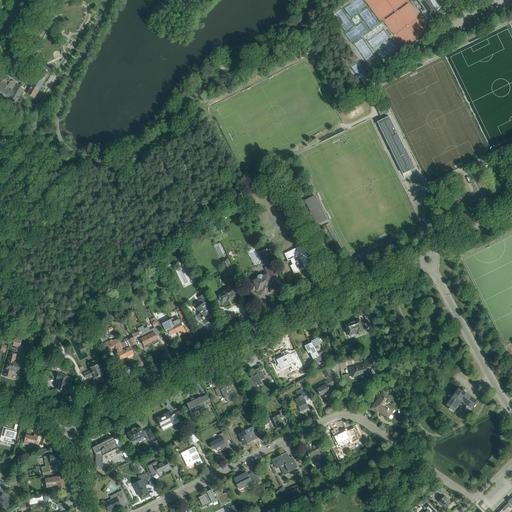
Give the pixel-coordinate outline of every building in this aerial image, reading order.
[(417,0),(425,10),(420,13),(430,26),(437,21),(436,21),(436,20),(441,16),(437,10),(442,6),(437,0),(417,0)] [(6,49),(7,50),(5,54),(0,62),(14,69),(18,61),(20,57),(23,53),(8,45),(6,49)] [(349,59),(349,61),(350,60),(352,62),(357,58),(353,53),(348,57),(349,59)] [(37,77),(36,76),(31,85),(32,86),(27,94),(34,98),(39,90),(44,81),(49,73),(41,69),(37,77)] [(0,93),(1,94),(8,98),(7,98),(15,103),(24,88),(17,84),(17,85),(16,82),(13,80),(11,81),(8,85),(0,80),(0,93)] [(410,171),(409,168),(413,166),(389,116),(377,122),(403,174),(410,171)] [(314,195),(304,200),(311,213),(310,213),(310,214),(311,215),(311,214),(312,215),(308,217),(312,227),(326,220),(314,195)] [(271,256),(269,252),(270,251),(266,245),(261,247),(266,258),(271,256)] [(309,257),(303,245),(291,251),(292,253),(286,256),(288,260),(288,261),(290,260),(293,264),(290,266),(294,272),(294,273),(304,268),(303,267),(306,266),(306,267),(307,267),(303,260),(309,257)] [(229,259),(221,263),(224,268),(228,276),(231,275),(235,272),(231,264),(229,259)] [(187,260),(181,263),(188,278),(193,275),(187,260)] [(271,265),(268,267),(265,268),(268,274),(263,276),(262,275),(261,275),(260,275),(258,276),(258,277),(258,278),(258,279),(254,281),(254,283),(250,285),(253,291),(257,289),(258,290),(263,288),(263,289),(268,287),(267,286),(273,283),(274,284),(279,281),(271,265)] [(232,284),(233,283),(230,278),(227,280),(230,285),(228,286),(229,289),(223,292),(223,293),(222,293),(222,292),(219,294),(219,295),(218,295),(219,298),(220,300),(222,303),(227,300),(228,302),(238,297),(234,288),(232,284)] [(206,303),(210,300),(205,290),(202,291),(203,294),(199,297),(204,303),(197,308),(201,313),(197,315),(201,319),(204,316),(204,317),(211,312),(209,311),(210,310),(210,309),(206,303)] [(173,317),(171,319),(177,332),(179,336),(186,332),(178,316),(174,318),(173,317)] [(158,326),(156,320),(154,317),(150,319),(155,328),(159,326),(158,326)] [(171,319),(162,324),(166,333),(167,333),(166,332),(168,331),(170,335),(177,332),(171,319)] [(371,326),(369,320),(362,323),(361,324),(360,320),(354,322),(354,321),(351,323),(345,325),(349,335),(354,333),(354,332),(357,331),(358,332),(359,335),(364,334),(363,330),(363,329),(364,328),(364,329),(371,326)] [(138,332),(136,333),(137,337),(140,336),(140,334),(141,335),(142,335),(144,338),(141,339),(144,345),(145,347),(147,347),(149,346),(149,347),(149,346),(152,345),(144,329),(143,326),(138,328),(139,332),(139,333),(138,332)] [(148,327),(144,329),(152,345),(154,344),(159,342),(156,335),(158,334),(156,330),(155,328),(150,331),(148,327)] [(50,335),(54,345),(60,343),(57,333),(50,335)] [(312,342),(304,346),(307,350),(308,353),(310,352),(313,359),(314,362),(315,364),(323,360),(326,364),(328,363),(322,352),(318,354),(314,347),(324,342),(321,336),(311,341),(312,342)] [(119,339),(118,339),(120,344),(127,357),(133,353),(130,347),(136,344),(134,340),(134,339),(133,337),(129,340),(124,342),(122,343),(119,339)] [(15,338),(13,345),(20,347),(22,339),(15,338)] [(108,341),(104,343),(106,346),(108,350),(116,346),(119,352),(117,354),(120,360),(123,358),(124,359),(125,359),(126,358),(126,357),(127,357),(120,344),(118,339),(118,338),(113,341),(113,340),(112,340),(112,339),(111,339),(111,340),(110,340),(110,341),(110,342),(109,343),(108,341)] [(15,361),(17,354),(10,352),(5,372),(11,374),(12,370),(18,372),(18,373),(22,374),(22,373),(23,374),(23,373),(23,372),(24,372),(25,370),(24,370),(26,364),(15,361)] [(289,353),(276,360),(276,359),(278,364),(281,363),(283,368),(290,365),(292,368),(301,364),(297,356),(292,358),(289,353)] [(367,381),(373,379),(371,370),(374,369),(370,355),(364,357),(366,364),(350,368),(352,377),(358,376),(358,373),(364,371),(367,381)] [(92,371),(84,374),(85,375),(84,375),(85,376),(86,378),(93,374),(95,378),(103,375),(101,370),(99,364),(97,360),(89,364),(90,367),(92,371)] [(252,371),(253,372),(255,376),(253,377),(253,376),(247,379),(250,385),(249,385),(250,387),(250,386),(252,389),(262,384),(261,380),(265,378),(263,374),(260,368),(257,363),(259,368),(252,371)] [(328,367),(324,369),(322,370),(326,377),(327,377),(329,379),(319,384),(320,387),(317,389),(320,396),(330,391),(328,387),(334,384),(332,378),(333,377),(332,375),(328,367)] [(55,386),(58,387),(57,389),(63,391),(63,390),(69,392),(70,392),(71,396),(76,395),(74,386),(71,385),(73,378),(67,376),(68,375),(58,373),(57,379),(55,386)] [(234,394),(230,387),(230,385),(221,389),(220,387),(215,390),(218,397),(223,394),(225,398),(226,398),(228,402),(230,401),(237,398),(235,393),(234,394)] [(305,401),(309,399),(312,398),(308,389),(303,392),(301,388),(296,391),(299,397),(295,399),(301,412),(301,411),(308,407),(308,408),(309,408),(305,401)] [(478,401),(464,391),(463,392),(458,388),(456,391),(457,392),(456,394),(455,393),(446,405),(449,407),(449,408),(450,407),(454,410),(454,411),(461,402),(466,406),(466,407),(467,405),(472,408),(471,409),(475,405),(476,405),(475,404),(478,401)] [(390,414),(393,410),(393,409),(386,404),(391,397),(383,392),(372,408),(377,412),(379,410),(381,411),(380,412),(387,416),(388,414),(390,414)] [(211,403),(209,399),(207,395),(201,398),(201,397),(195,400),(195,401),(192,402),(192,401),(187,404),(192,414),(200,409),(202,413),(209,409),(207,405),(211,403)] [(285,416),(283,411),(282,409),(280,411),(281,413),(272,418),(277,428),(284,425),(280,418),(285,416)] [(183,417),(182,415),(180,410),(175,413),(175,415),(173,416),(171,411),(162,416),(161,417),(161,416),(160,417),(160,416),(157,417),(158,418),(157,418),(160,424),(160,425),(160,426),(161,425),(161,427),(162,427),(163,430),(173,425),(172,422),(175,420),(177,419),(178,420),(183,417)] [(140,438),(147,434),(150,440),(155,438),(150,428),(143,431),(141,426),(136,429),(135,427),(132,429),(132,430),(128,433),(132,442),(137,439),(138,441),(141,439),(140,438)] [(259,437),(257,433),(254,426),(239,433),(244,444),(250,442),(249,440),(252,438),(253,440),(259,437)] [(5,437),(3,441),(13,444),(14,440),(15,440),(17,432),(16,432),(17,430),(16,430),(16,431),(7,428),(7,429),(6,429),(4,437),(5,437)] [(330,448),(333,452),(333,454),(338,451),(337,449),(338,448),(339,448),(348,443),(348,442),(358,437),(354,430),(342,436),(337,428),(331,431),(334,436),(333,437),(337,445),(335,446),(335,445),(330,448)] [(229,436),(227,432),(226,431),(218,435),(219,437),(211,441),(212,442),(210,443),(213,449),(220,446),(223,450),(228,448),(224,439),(229,436)] [(190,435),(193,442),(199,439),(196,433),(190,435)] [(26,434),(24,443),(36,446),(36,444),(40,445),(40,444),(45,445),(47,446),(49,439),(46,439),(47,437),(42,436),(40,442),(37,441),(39,435),(34,434),(34,437),(26,435),(26,434)] [(96,442),(96,446),(92,448),(95,453),(96,453),(96,470),(100,477),(107,473),(106,474),(102,466),(103,466),(103,455),(103,452),(110,449),(111,451),(118,448),(114,439),(115,439),(114,439),(113,439),(112,438),(106,440),(106,441),(103,443),(103,442),(96,442)] [(306,450),(308,454),(309,456),(310,457),(317,453),(319,457),(326,454),(322,446),(322,445),(321,445),(320,443),(312,447),(310,441),(304,444),(307,449),(306,450)] [(202,463),(200,458),(194,446),(181,453),(188,467),(196,463),(195,462),(201,460),(202,463)] [(287,452),(272,460),(276,468),(280,467),(282,472),(288,469),(289,471),(291,470),(297,467),(295,461),(292,457),(290,458),(287,452)] [(60,454),(44,457),(46,466),(42,467),(43,475),(51,474),(50,467),(51,467),(52,466),(52,468),(59,466),(58,461),(61,461),(60,454)] [(157,461),(147,466),(149,469),(150,468),(153,474),(157,472),(158,473),(166,469),(167,470),(170,468),(168,464),(167,460),(158,464),(157,461)] [(151,478),(149,473),(148,472),(143,474),(145,478),(143,479),(133,484),(139,496),(148,492),(144,483),(144,481),(151,478)] [(247,472),(234,478),(239,489),(248,485),(249,487),(261,481),(256,472),(257,473),(252,476),(251,474),(248,476),(247,472)] [(56,477),(46,479),(47,486),(57,485),(58,489),(59,489),(59,493),(65,492),(65,488),(66,487),(64,476),(60,476),(59,473),(61,473),(60,473),(55,474),(56,477)] [(5,488),(3,486),(0,489),(0,495),(1,496),(0,497),(0,500),(6,506),(7,507),(10,504),(11,506),(17,499),(14,496),(12,499),(3,490),(5,488)] [(451,497),(442,491),(440,489),(436,486),(431,491),(434,494),(437,491),(441,494),(436,498),(445,507),(451,502),(448,499),(451,497)] [(202,504),(202,505),(210,502),(211,501),(213,503),(218,501),(217,499),(218,499),(221,505),(226,502),(227,504),(231,501),(226,492),(223,494),(221,489),(214,492),(212,489),(207,492),(207,493),(198,497),(202,504)] [(109,511),(121,505),(120,505),(122,504),(123,506),(128,503),(122,491),(111,497),(113,499),(105,503),(109,511)] [(511,511),(511,499),(511,498),(508,501),(509,502),(498,511),(507,511),(508,511),(507,511),(511,511)] [(69,511),(67,503),(62,505),(60,505),(61,510),(59,511),(69,511)]
